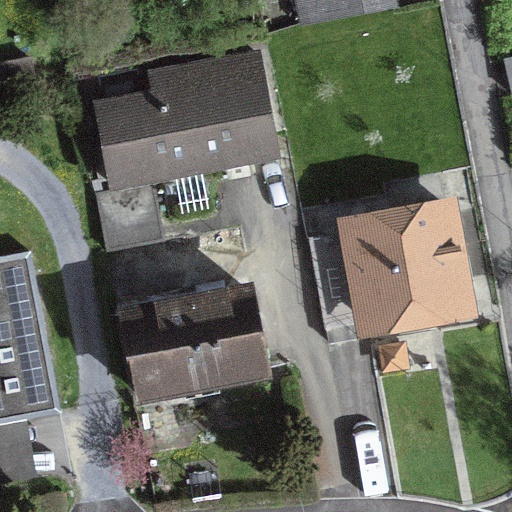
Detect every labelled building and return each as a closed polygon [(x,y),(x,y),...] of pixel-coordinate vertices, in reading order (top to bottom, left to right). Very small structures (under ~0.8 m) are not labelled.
[(299,0),(304,22),(392,5),(391,0),(299,0)] [(97,107),(112,183),(277,151),(259,56),(153,76),(156,96),(97,107)] [(107,250),(164,239),(153,182),(96,193),(107,250)] [(328,342),(368,334),(366,321),(464,303),(448,213),(308,237),(328,342)] [(0,422),(60,411),(30,251),(0,256),(0,422)] [(139,394),(265,369),(250,291),(124,315),(139,394)] [(382,348),(385,367),(405,365),(402,345),(382,348)]
